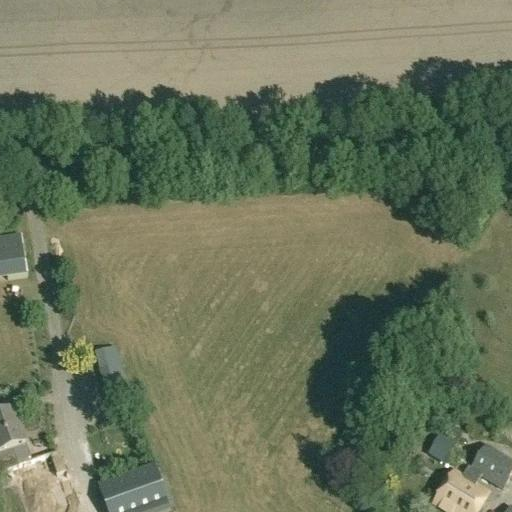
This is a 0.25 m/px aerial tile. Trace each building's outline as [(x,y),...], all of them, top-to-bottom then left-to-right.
[(0,282),(27,278),(21,238),(0,240),(0,282)] [(116,349),(93,355),(113,418),(135,412),(116,349)] [(11,471),(26,511),(66,511),(61,495),(70,492),(56,453),(28,463),(23,448),(26,447),(13,412),(0,417),(0,474),(0,475),(11,471)] [(102,430),(87,434),(93,460),(109,457),(102,430)] [(440,439),(429,455),(445,465),(456,448),(440,439)] [(465,482),(453,474),(433,504),(444,511),(478,511),(489,496),(473,485),(480,476),(503,492),(511,477),(511,463),(487,448),(465,482)] [(170,511),(155,467),(98,486),(107,511),(170,511)]
